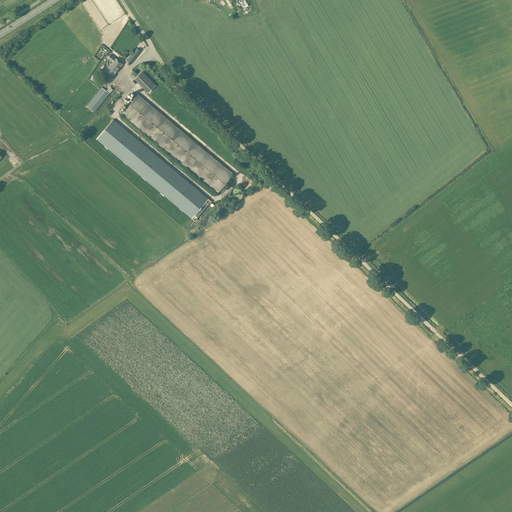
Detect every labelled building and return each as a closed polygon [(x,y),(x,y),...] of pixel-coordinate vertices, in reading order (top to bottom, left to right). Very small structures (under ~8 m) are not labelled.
[(278,0),(266,0),(301,55),(310,50),(278,0)] [(328,0),(304,0),(329,39),(346,28),(328,0)] [(236,3),(218,14),(261,82),(278,71),(236,3)] [(131,64),(135,59),(140,52),(137,49),(127,61),(131,64)] [(122,64),(115,59),(111,55),(108,59),(112,62),(105,72),(112,77),(122,64)] [(134,79),(148,94),(156,86),(142,71),(134,79)] [(109,94),(101,87),(86,106),(94,113),(109,94)] [(138,94),(121,114),(217,193),(234,174),(138,94)] [(102,137),(198,216),(214,197),(118,118),(102,137)] [(242,195),(242,194),(242,193),(242,192),(242,191),(241,191),(241,190),(240,189),(239,189),(239,188),(238,188),(237,188),(236,188),(235,188),(234,188),(233,189),(232,189),(232,190),(231,190),(231,191),(231,192),(230,193),(230,194),(230,195),(230,196),(230,197),(231,197),(231,198),(231,199),(232,199),(232,200),(233,200),(234,201),(235,201),(236,201),(237,201),(238,201),(239,200),(240,200),(240,199),(241,198),(242,197),(242,196),(242,195)]
